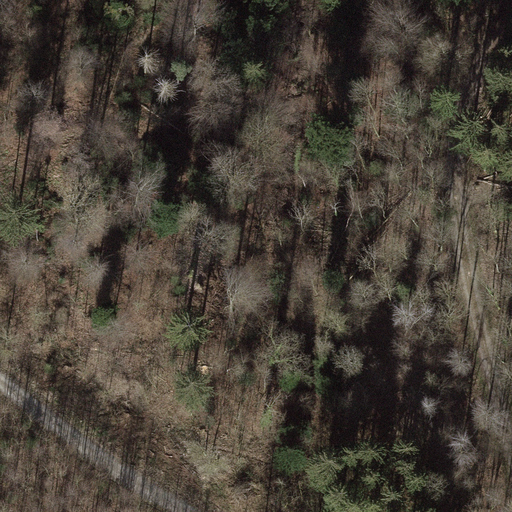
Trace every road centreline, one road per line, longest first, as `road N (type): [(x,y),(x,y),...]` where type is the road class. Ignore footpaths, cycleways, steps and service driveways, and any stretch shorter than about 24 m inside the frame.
road 1 (track): [(511,25),(469,95),(456,161),(469,273),(511,445)]
road 2 (track): [(0,381),(183,511)]
